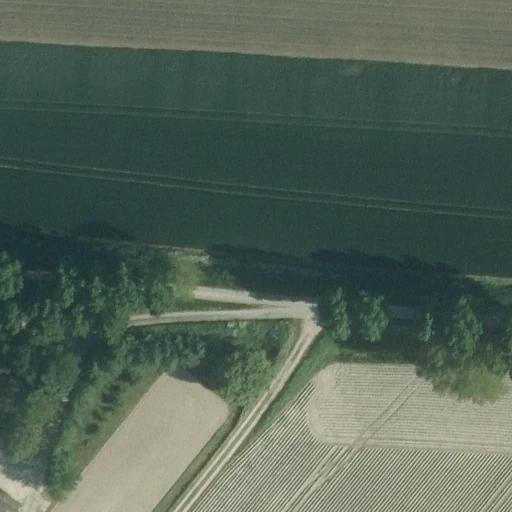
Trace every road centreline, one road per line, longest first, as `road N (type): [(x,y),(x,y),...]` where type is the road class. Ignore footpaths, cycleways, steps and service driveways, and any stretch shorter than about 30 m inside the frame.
road 1 (unclassified): [(0,272),(511,323)]
road 2 (track): [(184,511),(292,369),(315,303)]
